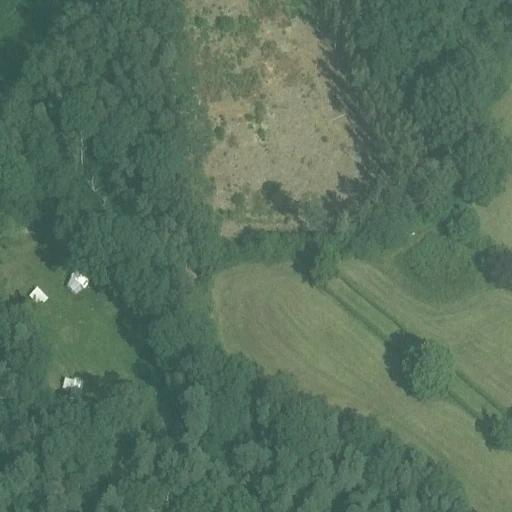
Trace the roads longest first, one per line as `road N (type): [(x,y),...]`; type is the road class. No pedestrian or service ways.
road 1 (track): [(166,0),(195,66),(192,269)]
road 2 (track): [(61,499),(71,425),(98,397),(200,378)]
road 3 (track): [(0,492),(167,511)]
road 4 (track): [(101,0),(0,96)]
